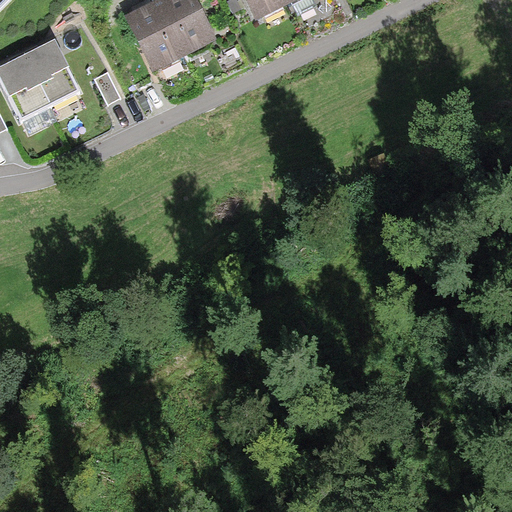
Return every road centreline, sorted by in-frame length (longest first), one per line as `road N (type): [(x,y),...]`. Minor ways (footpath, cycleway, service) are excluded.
road 1 (track): [(6,511),(229,337),(382,239),(511,122)]
road 2 (residential): [(413,0),(50,177),(0,187)]
